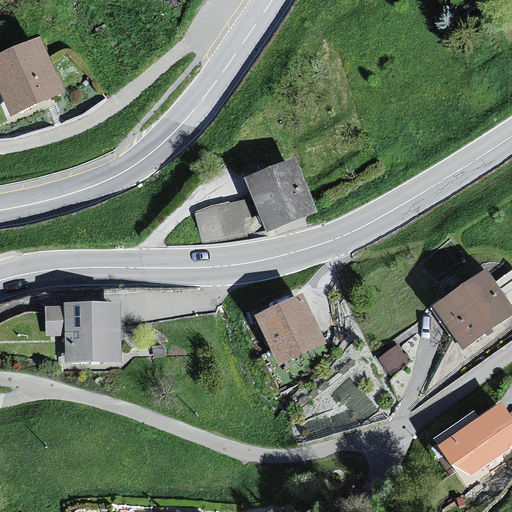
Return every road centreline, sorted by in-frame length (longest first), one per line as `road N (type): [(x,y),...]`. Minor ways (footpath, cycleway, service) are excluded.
road 1 (residential): [(511,350),(408,424),(279,455),(0,378)]
road 2 (tertiary): [(0,280),(54,268),(235,264),(297,251),(417,196),(511,133)]
road 3 (tertiary): [(272,0),(180,125),(140,162),(82,189),(0,209)]
